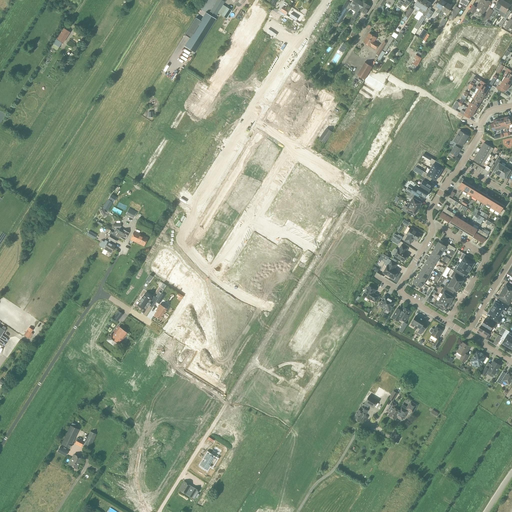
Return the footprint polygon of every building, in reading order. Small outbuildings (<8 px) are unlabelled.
[(206,13),(185,46),(195,53),(216,19),(214,18),(218,12),(223,5),(225,0),(218,0),(209,15),(206,13)] [(351,4),(349,8),(356,12),(357,12),(359,10),(360,9),(363,3),(358,0),(353,0),(351,3),(351,4)] [(422,15),(414,27),(418,30),(426,17),(430,10),(431,8),(429,6),(431,3),(425,0),(420,8),(418,11),(423,14),(422,16),(422,15)] [(420,8),(425,0),(417,0),(415,5),(420,8)] [(442,0),(439,0),(436,7),(438,8),(436,12),(439,14),(441,10),(446,2),(442,0)] [(482,15),(490,2),(486,0),(480,0),(476,7),(473,5),(469,11),(473,13),(477,8),(480,10),(479,12),(482,15)] [(500,10),(505,2),(504,1),(505,0),(504,0),(498,0),(493,9),(496,11),(497,8),(500,10)] [(343,9),(335,21),(339,24),(347,12),(348,9),(349,8),(351,4),(351,3),(348,1),(344,6),(343,9)] [(360,9),(359,10),(362,11),(361,12),(365,15),(370,6),(363,2),(363,3),(360,9)] [(441,10),(439,14),(442,16),(444,12),(447,13),(452,6),(446,2),(441,10)] [(505,2),(500,10),(498,13),(501,15),(506,19),(511,11),(508,10),(510,5),(505,2)] [(456,7),(452,13),(456,16),(460,10),(456,7)] [(488,17),(488,18),(493,10),(490,7),(485,15),(488,17)] [(226,8),(221,16),(227,20),(232,12),(226,8)] [(249,10),(246,13),(252,17),(253,15),(263,21),(266,18),(263,16),(263,15),(260,13),(259,14),(255,11),(254,13),(249,10)] [(356,12),(349,23),(352,24),(359,13),(357,12),(356,12)] [(355,27),(350,35),(355,38),(360,30),(355,27)] [(63,43),(69,32),(63,28),(57,39),(63,43)] [(450,30),(446,38),(451,41),(458,30),(456,28),(454,32),(450,30)] [(458,30),(451,41),(455,43),(460,36),(457,34),(459,31),(458,30)] [(462,32),(457,40),(461,42),(468,31),(466,30),(464,33),(462,32)] [(492,31),(485,43),(489,45),(493,38),(491,37),(493,32),(492,31)] [(468,32),(462,42),(466,44),(471,37),(468,35),(470,33),(468,32)] [(376,49),(378,45),(374,42),(377,38),(369,33),(364,42),(376,49)] [(483,33),(478,41),(483,45),(488,37),(483,33)] [(504,34),(501,40),(508,43),(511,38),(504,34)] [(494,38),(489,45),(494,48),(501,36),(499,35),(496,40),(494,38)] [(440,36),(439,39),(442,41),(441,45),(449,51),(452,45),(440,36)] [(57,50),(61,43),(56,40),(52,47),(57,50)] [(384,41),(376,54),(379,56),(382,51),(387,42),(384,41)] [(497,46),(504,50),(506,45),(500,42),(497,46)] [(434,47),(433,49),(445,57),(448,51),(440,45),(438,49),(434,47)] [(432,50),(431,52),(435,54),(434,57),(442,63),(445,58),(432,50)] [(482,50),(479,55),(490,62),(490,61),(487,59),(490,55),(482,50)] [(384,56),(379,63),(383,65),(381,69),(387,72),(389,67),(392,69),(395,63),(384,56)] [(478,56),(476,61),(483,65),(485,62),(488,64),(489,63),(478,56)] [(404,58),(399,67),(404,70),(409,61),(404,58)] [(428,60),(426,61),(439,69),(442,63),(434,58),(431,62),(428,60)] [(409,61),(404,70),(409,73),(414,65),(409,61)] [(364,79),(372,66),(365,62),(357,74),(364,79)] [(475,62),(472,67),(479,71),(481,68),(485,71),(486,69),(475,62)] [(419,72),(415,78),(420,80),(424,73),(420,70),(421,69),(419,68),(417,71),(419,72)] [(505,77),(511,81),(511,70),(508,68),(503,76),(505,77)] [(425,74),(421,81),(424,83),(427,77),(428,78),(430,74),(429,73),(427,75),(425,74)] [(368,75),(366,79),(381,88),(383,84),(368,75)] [(509,86),(511,81),(505,77),(502,82),(509,86)] [(479,89),(486,94),(489,89),(486,87),(488,85),(481,81),(480,84),(481,85),(480,87),(477,85),(476,87),(479,89)] [(506,91),(509,86),(502,82),(499,86),(497,85),(495,88),(503,92),(505,90),(506,91)] [(485,95),(486,94),(479,89),(476,94),(483,98),(484,98),(485,96),(485,95)] [(363,92),(357,100),(362,103),(368,95),(363,92)] [(483,98),(476,94),(473,98),(480,103),(481,101),(482,101),(484,99),(483,99),(483,98)] [(368,95),(362,103),(367,106),(372,98),(368,95)] [(372,98),(367,106),(371,109),(377,100),(372,98)] [(425,98),(411,120),(413,122),(420,126),(434,104),(425,98)] [(477,107),(480,103),(473,98),(470,103),(477,107)] [(377,100),(371,109),(376,112),(381,103),(377,100)] [(381,103),(376,112),(381,115),(386,106),(381,103)] [(475,112),(477,107),(470,103),(467,108),(475,112)] [(386,106),(381,115),(385,118),(391,109),(386,106)] [(470,116),(471,116),(472,117),(472,116),(473,117),(473,116),(474,115),(474,114),(475,112),(467,108),(465,112),(462,111),(460,113),(469,118),(470,116)] [(329,117),(323,127),(329,131),(335,121),(329,117)] [(494,123),(491,124),(493,131),(496,131),(501,130),(501,127),(499,119),(493,120),(494,123)] [(346,120),(340,128),(345,131),(351,123),(346,120)] [(447,122),(443,130),(445,131),(444,133),(448,136),(451,131),(449,130),(452,125),(447,122)] [(351,123),(345,131),(350,134),(355,126),(351,123)] [(355,126),(350,134),(354,137),(360,129),(355,126)] [(360,129),(354,137),(359,140),(364,132),(360,129)] [(466,140),(469,136),(460,131),(454,141),(461,146),(465,140),(466,140)] [(364,132),(359,140),(364,143),(369,135),(364,132)] [(369,135),(364,143),(368,146),(374,138),(369,135)] [(317,137),(311,146),(317,150),(323,140),(317,137)] [(481,149),(490,155),(494,149),(484,143),(481,149)] [(456,155),(461,148),(455,145),(451,152),(456,155)] [(387,154),(382,161),(387,164),(391,158),(395,160),(400,152),(393,147),(388,155),(387,154)] [(486,161),(490,155),(481,149),(477,155),(486,161)] [(330,150),(325,158),(329,161),(335,153),(330,150)] [(401,152),(395,162),(401,166),(397,171),(401,172),(406,164),(403,162),(407,156),(401,152)] [(335,153),(329,161),(334,164),(339,155),(335,153)] [(339,155),(334,164),(338,166),(343,158),(339,155)] [(483,166),(486,161),(477,155),(474,160),(483,166)] [(343,158),(338,166),(342,169),(347,160),(343,158)] [(430,169),(440,175),(440,174),(441,175),(442,172),(443,169),(440,167),(442,164),(432,158),(429,162),(433,164),(430,169)] [(499,177),(505,167),(501,165),(503,162),(498,159),(492,169),(494,171),(494,172),(496,174),(495,175),(499,177)] [(347,160),(342,169),(346,171),(351,163),(347,160)] [(351,163),(346,171),(351,174),(356,166),(351,163)] [(416,166),(413,170),(421,175),(423,171),(416,166)] [(505,167),(499,177),(502,179),(503,178),(505,179),(506,178),(508,179),(510,176),(511,176),(511,174),(511,167),(510,166),(508,169),(505,167)] [(440,175),(430,169),(427,173),(424,171),(421,175),(426,178),(429,180),(431,181),(433,178),(436,180),(438,178),(439,178),(440,176),(440,175)] [(376,180),(371,187),(376,189),(381,182),(378,179),(381,174),(378,172),(374,179),(376,180)] [(427,182),(429,180),(426,178),(421,175),(420,178),(423,180),(420,186),(429,192),(433,186),(427,182)] [(382,182),(377,191),(381,193),(385,187),(388,189),(394,181),(390,179),(386,184),(382,182)] [(463,191),(468,184),(463,181),(461,184),(458,182),(455,188),(458,190),(459,188),(463,191)] [(468,194),(472,186),(468,184),(463,191),(468,194)] [(419,197),(420,198),(421,195),(426,198),(429,192),(420,186),(418,189),(414,186),(412,188),(409,187),(407,190),(412,193),(419,197)] [(472,197),(477,189),(472,186),(468,194),(472,197)] [(152,191),(150,191),(148,196),(156,199),(159,191),(153,188),(152,191)] [(477,199),(482,192),(477,189),(472,197),(477,199)] [(482,202),(486,195),(482,192),(477,199),(482,202)] [(417,200),(419,197),(412,193),(409,198),(411,199),(409,203),(420,210),(422,206),(421,205),(422,203),(417,200)] [(111,194),(108,199),(112,202),(113,202),(116,197),(111,194)] [(486,205),(491,198),(486,195),(482,202),(486,205)] [(491,208),(495,200),(491,198),(486,205),(491,208)] [(108,199),(103,208),(107,210),(112,202),(108,199)] [(495,211),(500,203),(495,200),(491,208),(495,211)] [(418,213),(420,210),(409,203),(407,206),(404,205),(401,210),(408,214),(409,211),(415,215),(417,212),(418,213)] [(500,203),(495,211),(500,214),(499,215),(502,217),(506,211),(503,209),(505,206),(500,203)] [(444,220),(449,211),(447,210),(449,206),(447,205),(440,217),(444,220)] [(130,207),(126,213),(133,217),(137,210),(130,207)] [(359,208),(355,215),(359,218),(364,211),(359,208)] [(449,223),(454,214),(449,211),(444,220),(449,223)] [(366,212),(361,219),(365,221),(370,215),(366,212)] [(454,226),(459,218),(455,216),(455,215),(454,214),(449,223),(454,226)] [(372,216),(367,223),(371,225),(376,219),(372,216)] [(459,229),(463,221),(459,218),(454,226),(459,229)] [(378,220),(373,226),(378,229),(382,223),(378,220)] [(463,231),(468,224),(463,221),(459,229),(463,231)] [(468,234),(472,227),(468,224),(463,231),(468,234)] [(344,227),(340,231),(344,235),(348,231),(344,227)] [(473,237),(477,230),(472,227),(468,234),(473,237)] [(417,241),(421,234),(411,228),(407,235),(408,236),(405,241),(411,244),(414,239),(417,241)] [(125,240),(128,233),(120,229),(116,237),(119,238),(119,237),(125,240)] [(478,240),(483,232),(478,229),(477,230),(473,237),(478,240)] [(144,246),(148,238),(134,232),(130,240),(144,246)] [(483,232),(478,240),(484,244),(489,235),(483,232)] [(111,253),(115,246),(105,240),(103,244),(106,245),(104,249),(111,253)] [(346,242),(342,249),(347,252),(351,245),(346,242)] [(443,252),(446,247),(439,242),(436,247),(443,252)] [(405,253),(408,248),(402,245),(399,250),(395,256),(404,262),(408,256),(405,253)] [(353,246),(348,254),(353,257),(358,249),(353,246)] [(441,256),(443,252),(436,247),(433,251),(441,256)] [(360,250),(356,258),(360,261),(366,253),(360,250)] [(438,261),(441,256),(433,251),(430,256),(438,261)] [(461,264),(471,270),(474,264),(471,262),(473,259),(463,253),(460,259),(463,260),(461,264)] [(435,265),(438,261),(430,256),(427,261),(435,265)] [(394,269),(397,265),(391,261),(389,266),(388,266),(384,273),(394,279),(398,272),(394,269)] [(432,270),(435,265),(427,261),(425,265),(432,270)] [(467,276),(471,270),(461,264),(459,267),(456,265),(453,271),(454,271),(463,277),(465,274),(467,276)] [(429,275),(432,270),(425,265),(422,270),(429,275)] [(321,268),(317,276),(322,280),(328,272),(321,268)] [(427,279),(429,275),(422,270),(419,275),(427,279)] [(461,280),(463,277),(454,271),(451,277),(453,278),(451,281),(460,287),(464,281),(461,280)] [(424,284),(427,279),(419,275),(416,279),(424,284)] [(340,279),(335,287),(340,290),(345,282),(340,279)] [(421,289),(424,284),(416,279),(415,281),(414,280),(413,283),(414,284),(413,284),(414,284),(413,286),(416,288),(417,286),(421,289)] [(457,292),(460,287),(451,281),(450,284),(447,283),(444,289),(453,294),(454,291),(457,292)] [(502,290),(511,296),(511,295),(511,285),(509,283),(507,286),(506,285),(504,288),(503,287),(502,290)] [(376,302),(379,297),(374,294),(376,290),(369,286),(363,296),(370,300),(371,299),(376,302)] [(453,294),(444,289),(444,288),(441,293),(443,295),(441,298),(450,304),(453,298),(451,296),(453,294)] [(509,300),(511,296),(502,290),(500,293),(501,294),(499,297),(500,297),(498,300),(502,302),(511,307),(509,306),(511,301),(509,300)] [(145,293),(138,305),(145,309),(147,305),(152,307),(157,299),(153,296),(152,297),(145,293)] [(390,312),(396,302),(385,296),(380,306),(390,312)] [(446,310),(450,304),(441,298),(439,302),(436,300),(433,305),(443,311),(444,308),(446,310)] [(305,299),(300,309),(305,312),(311,303),(305,299)] [(327,300),(323,311),(327,313),(333,303),(327,300)] [(319,301),(315,311),(319,314),(324,304),(319,301)] [(511,307),(502,302),(502,303),(502,302),(503,303),(501,306),(495,302),(494,303),(493,304),(493,305),(494,305),(492,308),(502,314),(503,313),(503,314),(505,311),(506,312),(508,311),(511,307)] [(159,310),(156,315),(162,319),(169,308),(162,303),(158,309),(159,310)] [(312,303),(307,312),(311,315),(316,305),(312,303)] [(411,312),(404,308),(402,311),(398,309),(392,318),(399,322),(400,319),(405,322),(411,312)] [(501,317),(502,314),(492,308),(490,311),(489,311),(489,312),(488,312),(488,313),(494,317),(493,320),(491,319),(499,324),(499,323),(500,324),(502,321),(502,317),(501,317)] [(422,320),(416,316),(411,325),(414,327),(415,325),(418,326),(417,327),(421,329),(418,333),(421,335),(427,325),(424,323),(426,321),(423,319),(422,320)] [(499,324),(491,319),(490,318),(488,321),(485,319),(482,325),(491,331),(493,327),(496,329),(499,324)] [(487,336),(491,331),(482,325),(478,331),(481,333),(480,335),(488,341),(490,338),(487,336)] [(120,342),(127,333),(119,327),(112,336),(111,335),(108,340),(117,347),(121,343),(120,342)] [(438,339),(443,331),(436,327),(432,335),(438,339)] [(509,347),(511,341),(511,336),(511,334),(511,333),(506,330),(501,339),(504,341),(503,344),(504,344),(503,345),(506,347),(507,346),(509,347)] [(465,362),(469,356),(466,355),(470,347),(463,343),(457,352),(463,355),(460,360),(465,362)] [(172,346),(168,351),(177,357),(181,351),(172,346)] [(485,363),(488,358),(477,351),(471,362),(480,367),(484,362),(485,363)] [(309,356),(306,362),(317,368),(321,363),(309,356)] [(501,366),(494,361),(492,365),(489,363),(482,374),(481,374),(479,377),(482,379),(484,375),(485,376),(488,371),(495,375),(501,366)] [(136,363),(130,372),(136,376),(142,367),(136,363)] [(155,364),(151,370),(153,371),(160,375),(161,376),(165,370),(155,364)] [(13,377),(19,367),(17,366),(15,368),(14,367),(9,374),(13,377)] [(149,380),(145,386),(151,389),(155,384),(154,384),(160,375),(153,371),(148,379),(149,380)] [(511,380),(511,372),(509,371),(507,374),(503,372),(497,382),(501,385),(503,381),(509,385),(511,380)] [(306,385),(309,387),(312,381),(310,380),(313,374),(308,372),(300,387),(305,389),(306,385)] [(99,375),(93,384),(99,388),(105,378),(99,375)] [(283,384),(279,393),(291,398),(294,390),(290,389),(291,387),(283,384)] [(175,385),(169,393),(174,397),(180,388),(175,385)] [(112,387),(107,395),(112,398),(117,390),(112,387)] [(180,388),(174,397),(179,400),(185,391),(180,388)] [(117,390),(112,398),(117,401),(122,393),(117,390)] [(292,402),(299,404),(302,393),(295,391),(292,402)] [(375,407),(379,401),(370,395),(366,401),(375,407)] [(134,397),(128,406),(134,410),(140,400),(134,397)] [(193,400),(188,409),(193,412),(198,403),(193,400)] [(392,418),(397,409),(395,408),(397,405),(392,402),(387,411),(390,413),(388,416),(392,418)] [(416,405),(411,402),(406,409),(412,413),(416,405)] [(198,403),(193,412),(198,415),(203,407),(198,403)] [(397,409),(392,418),(396,420),(397,417),(400,419),(406,410),(402,407),(400,411),(397,409)] [(368,411),(362,408),(360,411),(359,410),(354,418),(360,422),(363,417),(364,417),(368,411)] [(154,410),(151,415),(159,420),(162,415),(154,410)] [(151,415),(147,420),(156,425),(159,420),(151,415)] [(70,448),(79,429),(71,425),(62,444),(70,448)] [(182,427),(179,433),(187,438),(190,433),(182,427)] [(138,428),(135,434),(144,439),(147,434),(138,428)] [(82,447),(88,433),(82,430),(75,444),(82,447)] [(91,448),(96,434),(90,432),(85,445),(91,448)] [(179,433),(176,438),(184,443),(187,438),(179,433)] [(135,434),(132,439),(141,444),(144,439),(135,434)] [(213,436),(208,445),(224,455),(230,445),(213,436)] [(167,446),(163,451),(172,457),(175,451),(167,446)] [(60,447),(57,451),(65,456),(68,452),(60,447)] [(163,451),(160,456),(169,462),(172,457),(163,451)] [(125,452),(119,461),(124,464),(128,457),(130,456),(130,455),(125,452)] [(76,469),(82,459),(74,455),(69,464),(76,469)] [(128,457),(124,464),(130,467),(135,459),(130,456),(128,457)] [(135,459),(130,467),(135,470),(140,462),(135,459)] [(140,462),(135,470),(140,474),(145,465),(140,462)] [(145,465),(140,474),(145,477),(146,475),(150,468),(145,465)] [(150,468),(146,475),(151,478),(156,470),(151,467),(150,468)] [(156,470),(151,478),(156,482),(162,473),(156,470)] [(108,474),(102,483),(108,487),(113,477),(108,474)] [(199,488),(204,491),(208,483),(196,476),(194,480),(201,484),(199,488)] [(122,479),(117,487),(122,491),(127,482),(122,479)] [(199,491),(184,481),(178,489),(194,499),(199,491)] [(127,482),(122,491),(127,494),(132,485),(127,482)] [(141,495),(136,504),(142,508),(147,499),(141,495)] [(505,511),(509,505),(502,501),(498,508),(499,508),(497,511),(505,511)]
